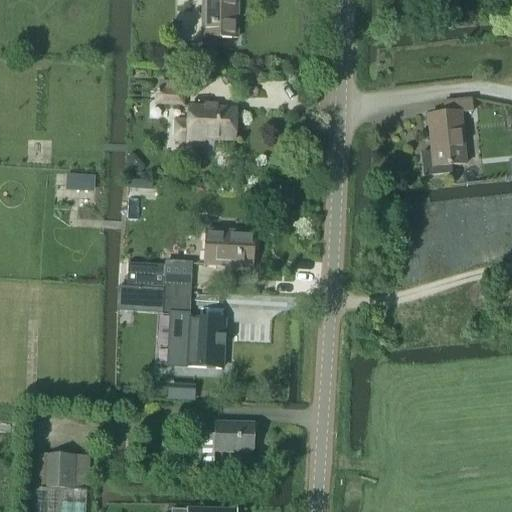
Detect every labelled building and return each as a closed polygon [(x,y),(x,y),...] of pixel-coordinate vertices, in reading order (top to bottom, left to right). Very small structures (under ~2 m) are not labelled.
[(236,40),(236,0),(201,0),(201,40),(236,40)] [(182,107),(183,94),(155,93),(155,106),(182,107)] [(431,154),(421,155),(424,179),(452,176),(451,167),(465,166),(459,115),(471,114),(472,125),(488,123),(486,106),(471,108),(470,101),(442,104),(444,116),(427,118),(431,154)] [(234,143),(235,111),(187,108),(187,122),(175,122),(174,140),(186,141),(186,147),(203,148),(203,141),(234,143)] [(125,161),(124,172),(128,175),(142,176),(143,169),(132,158),(128,158),(125,161)] [(251,270),(253,235),(205,232),(203,267),(251,270)] [(190,291),(191,279),(164,277),(165,267),(127,266),(126,287),(163,289),(163,290),(190,291)] [(189,317),(190,291),(163,290),(161,315),(189,317)] [(188,332),(178,332),(177,344),(187,345),(186,369),(221,371),(223,323),(188,321),(188,332)] [(253,456),(254,426),(214,424),(213,436),(189,435),(188,470),(213,470),(213,454),(253,456)] [(88,492),(89,457),(34,456),(31,511),(84,511),(86,492),(88,492)]
